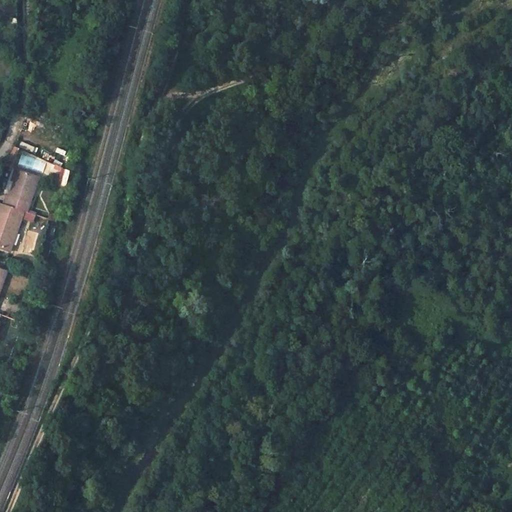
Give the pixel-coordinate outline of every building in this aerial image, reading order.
[(24,155),(21,166),(44,172),(48,161),(24,155)] [(20,172),(16,171),(12,182),(16,184),(20,172)] [(28,214),(40,180),(20,172),(16,184),(11,196),(7,195),(3,206),(19,211),(23,213),(26,213),(28,214)] [(0,248),(10,252),(23,213),(19,211),(3,206),(0,205),(0,248)] [(33,223),(35,217),(28,214),(26,213),(23,219),(33,223)]
